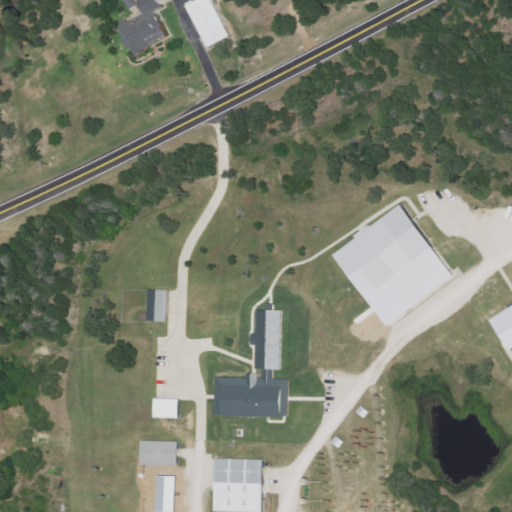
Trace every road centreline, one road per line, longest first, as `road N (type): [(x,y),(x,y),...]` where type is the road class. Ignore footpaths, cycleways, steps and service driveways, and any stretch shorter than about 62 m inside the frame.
road 1 (residential): [(192,511),(211,410),(204,372),(180,337),(140,322),(130,284),(210,211),(223,179),(219,100)]
road 2 (secondary): [(0,205),(410,0)]
